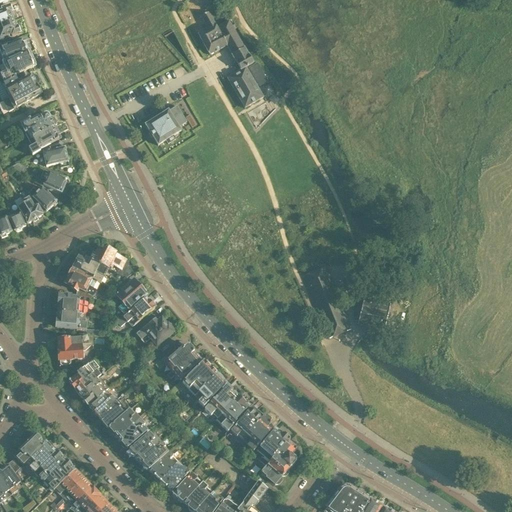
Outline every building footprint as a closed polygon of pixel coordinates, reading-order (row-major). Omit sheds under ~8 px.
[(0,26),(13,21),(10,13),(11,13),(9,7),(1,10),(2,11),(0,11),(0,26)] [(240,70),(238,72),(226,78),(244,109),(263,98),(256,86),(258,85),(259,86),(267,82),(256,64),(253,66),(252,64),(253,63),(229,21),(217,28),(208,13),(201,17),(207,28),(197,34),(209,56),(226,47),(240,70)] [(13,21),(0,26),(0,46),(7,43),(5,38),(11,36),(12,37),(19,34),(17,28),(16,28),(13,21)] [(9,44),(0,47),(0,53),(3,61),(26,52),(23,46),(22,46),(21,41),(10,45),(9,44)] [(6,83),(16,78),(15,77),(26,72),(25,71),(33,68),(26,54),(5,64),(9,73),(3,76),(6,83)] [(18,83),(16,78),(6,83),(3,84),(10,98),(3,102),(8,113),(42,95),(37,86),(37,87),(36,86),(38,86),(39,82),(37,78),(33,76),(31,77),(31,76),(18,83)] [(168,112),(145,126),(145,127),(146,127),(157,145),(158,146),(159,146),(158,146),(180,132),(180,133),(181,132),(180,131),(178,128),(186,123),(176,107),(168,112)] [(29,141),(56,126),(56,124),(54,119),(51,118),(49,119),(47,115),(39,120),(37,117),(30,121),(30,120),(20,125),(29,141)] [(191,128),(195,126),(189,116),(185,118),(191,128)] [(56,127),(56,126),(29,141),(32,147),(28,149),(32,157),(40,152),(39,151),(58,141),(56,137),(60,135),(56,127)] [(59,165),(60,165),(60,169),(69,167),(65,149),(63,149),(59,142),(49,147),(50,150),(47,150),(48,153),(43,154),(46,168),(59,165)] [(10,175),(16,170),(12,167),(7,171),(10,175)] [(45,180),(43,186),(61,194),(63,189),(65,185),(69,183),(67,178),(64,180),(49,173),(44,171),(41,178),(45,180)] [(33,188),(28,194),(46,213),(57,203),(42,188),(38,193),(33,188)] [(14,202),(18,208),(27,225),(33,221),(33,222),(37,219),(43,215),(37,206),(35,208),(29,198),(22,202),(20,198),(14,202)] [(2,210),(0,210),(0,237),(0,238),(12,234),(2,210)] [(14,213),(7,216),(15,233),(21,230),(21,229),(25,227),(18,212),(14,214),(14,213)] [(116,274),(116,275),(124,279),(133,273),(129,267),(128,268),(127,267),(128,266),(127,264),(115,257),(115,255),(105,250),(104,254),(98,251),(95,257),(92,258),(92,257),(90,261),(109,270),(116,274)] [(104,280),(109,270),(90,261),(88,260),(85,260),(85,261),(80,258),(79,259),(78,261),(77,261),(73,269),(72,270),(94,281),(97,282),(101,284),(103,279),(104,280)] [(326,268),(302,277),(327,339),(351,330),(326,268)] [(90,288),(94,281),(72,270),(69,270),(67,275),(68,278),(65,284),(72,287),(72,289),(77,292),(76,296),(77,296),(91,299),(92,297),(94,296),(96,292),(95,290),(90,288)] [(388,276),(386,285),(394,287),(396,278),(388,276)] [(130,310),(146,296),(145,294),(145,292),(137,282),(134,285),(132,282),(129,285),(126,282),(114,292),(124,303),(120,306),(126,313),(130,310)] [(91,299),(77,296),(76,299),(71,299),(71,298),(66,298),(59,298),(59,304),(58,313),(83,315),(84,302),(90,303),(91,299)] [(365,326),(364,333),(383,338),(390,306),(379,304),(379,302),(364,298),(357,324),(365,326)] [(130,312),(123,318),(122,317),(116,322),(120,327),(126,323),(127,324),(128,323),(131,327),(134,325),(134,326),(138,322),(155,309),(155,305),(151,301),(148,301),(146,302),(144,300),(130,312)] [(71,330),(86,331),(86,334),(87,334),(87,336),(100,337),(100,331),(86,330),(87,324),(84,324),(85,315),(83,315),(58,313),(57,321),(56,328),(64,329),(64,330),(71,330)] [(149,340),(156,348),(175,333),(174,331),(175,330),(170,324),(169,325),(167,324),(167,325),(162,318),(157,322),(155,320),(148,326),(147,325),(141,330),(142,330),(136,335),(141,341),(144,344),(149,340)] [(87,336),(79,335),(79,339),(58,341),(58,350),(59,361),(60,361),(60,365),(62,366),(69,365),(70,364),(70,360),(82,359),(81,351),(85,351),(88,348),(87,336)] [(190,373),(190,372),(201,362),(196,355),(195,356),(193,353),(193,352),(193,349),(190,346),(188,346),(187,345),(183,349),(171,359),(167,362),(168,363),(166,364),(172,371),(167,375),(170,379),(175,375),(181,381),(190,373)] [(167,362),(169,360),(165,356),(155,365),(159,369),(168,362),(167,362)] [(203,363),(182,384),(180,382),(168,393),(171,396),(172,395),(173,396),(179,390),(180,392),(185,387),(192,394),(216,373),(212,369),(209,369),(203,363)] [(80,394),(96,380),(99,378),(98,377),(101,375),(96,370),(94,372),(88,365),(76,374),(78,376),(72,381),(70,380),(69,383),(71,384),(75,390),(76,389),(80,394)] [(216,373),(192,394),(199,402),(198,403),(199,403),(196,406),(199,410),(197,411),(198,413),(203,408),(209,402),(225,385),(222,382),(222,379),(218,376),(216,376),(216,373)] [(108,389),(99,378),(96,380),(80,394),(83,398),(82,398),(88,406),(109,390),(109,389),(108,389)] [(213,414),(217,419),(238,398),(237,398),(237,397),(237,396),(237,395),(237,394),(236,393),(235,392),(234,392),(232,392),(231,392),(227,388),(214,401),(213,401),(202,412),(204,414),(206,412),(211,417),(213,414)] [(98,418),(115,404),(118,401),(114,395),(109,390),(88,406),(94,413),(98,418)] [(242,398),(238,398),(217,419),(223,424),(221,426),(227,433),(233,426),(236,423),(248,410),(244,406),(245,405),(245,401),(242,398)] [(128,412),(118,401),(115,404),(98,418),(102,423),(102,422),(108,429),(109,429),(128,412)] [(243,441),(263,418),(263,419),(252,408),(230,432),(237,437),(238,436),(243,441)] [(118,439),(147,414),(151,411),(149,409),(144,413),(138,419),(135,415),(133,416),(129,411),(128,412),(109,429),(109,432),(112,435),(114,435),(118,439)] [(127,449),(127,450),(155,427),(152,424),(150,426),(149,424),(153,421),(147,414),(118,439),(121,443),(121,445),(124,449),(127,449)] [(270,425),(263,418),(243,441),(248,445),(247,447),(253,452),(258,447),(260,445),(273,430),(269,426),(270,425)] [(253,456),(266,467),(287,443),(289,442),(288,440),(284,435),(281,436),(279,434),(279,432),(277,430),(275,430),(253,455),(253,456)] [(153,439),(149,434),(129,451),(129,454),(132,457),(135,457),(139,461),(160,443),(163,440),(160,437),(157,439),(155,438),(153,439)] [(44,446),(44,445),(41,442),(41,439),(38,436),(35,436),(34,437),(32,435),(28,439),(29,441),(13,456),(16,459),(18,461),(23,466),(28,462),(44,446)] [(44,446),(28,462),(32,466),(29,468),(34,474),(37,471),(36,471),(56,452),(55,452),(55,453),(52,450),(52,446),(49,444),(46,443),(44,445),(44,446)] [(169,453),(160,443),(139,461),(142,465),(142,468),(145,471),(148,471),(169,453)] [(290,446),(287,443),(266,467),(261,473),(255,480),(257,482),(257,483),(261,485),(267,479),(275,486),(279,485),(282,482),(282,478),(282,477),(286,477),(288,474),(288,471),(289,470),(296,462),(296,461),(299,457),(299,453),(296,451),(297,450),(297,447),(294,445),(291,445),(290,446)] [(173,449),(169,453),(148,471),(154,477),(154,479),(157,482),(159,482),(160,482),(177,462),(171,456),(173,455),(174,455),(181,449),(178,445),(174,449),(173,449)] [(36,471),(37,471),(41,476),(39,477),(44,483),(46,481),(46,480),(65,461),(64,462),(61,459),(62,456),(58,453),(56,452),(36,471)] [(13,461),(8,464),(15,473),(20,469),(13,461)] [(46,480),(46,481),(50,485),(48,486),(53,492),(54,491),(54,490),(74,471),(71,468),(71,465),(68,462),(65,461),(46,480)] [(185,470),(177,462),(160,482),(160,483),(160,485),(163,488),(165,488),(171,493),(193,469),(190,465),(185,470)] [(15,488),(20,484),(8,467),(7,467),(5,467),(1,469),(0,472),(1,473),(0,473),(0,478),(12,496),(18,491),(15,488)] [(54,490),(54,491),(63,499),(82,480),(80,477),(80,475),(78,472),(76,473),(74,471),(54,490)] [(191,474),(186,480),(172,494),(177,498),(178,499),(178,501),(180,503),(183,503),(183,504),(198,488),(193,484),(197,479),(191,474)] [(7,499),(12,496),(0,478),(0,502),(1,504),(5,511),(9,511),(3,502),(7,500),(7,499)] [(71,507),(90,488),(90,487),(90,486),(88,483),(86,483),(82,480),(63,499),(56,506),(53,509),(55,511),(66,502),(71,507)] [(202,483),(198,488),(183,504),(187,507),(188,508),(189,510),(190,511),(195,511),(212,494),(207,489),(208,488),(202,483)] [(267,490),(261,485),(257,483),(248,496),(238,510),(236,511),(255,511),(253,510),(254,507),(267,490)] [(362,511),(370,500),(369,500),(369,501),(366,498),(365,497),(362,496),(356,492),(354,490),(354,489),(353,489),(352,489),(350,488),(349,487),(347,487),(344,487),(341,489),(323,511),(362,511)] [(84,511),(99,496),(97,495),(98,494),(95,490),(94,491),(90,488),(71,507),(75,511),(80,507),(84,511)] [(217,498),(212,494),(195,511),(214,511),(223,501),(218,496),(217,498)] [(99,496),(84,511),(85,511),(100,511),(107,505),(104,503),(105,501),(102,498),(100,498),(99,496)] [(236,511),(238,510),(232,505),(233,503),(230,500),(231,498),(228,496),(225,500),(216,511),(236,511)] [(379,511),(382,507),(370,500),(362,511),(379,511)] [(32,502),(22,509),(24,511),(29,511),(35,506),(32,502)]
